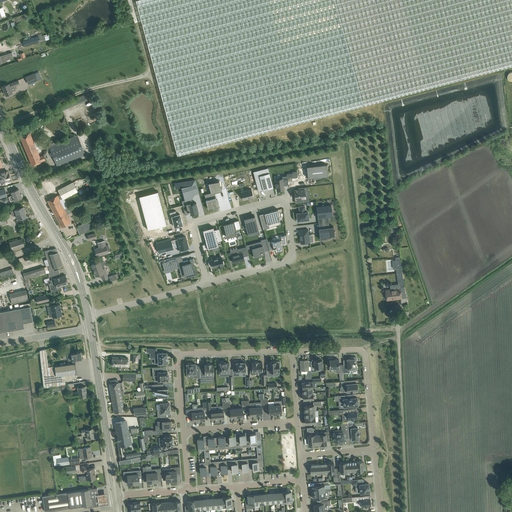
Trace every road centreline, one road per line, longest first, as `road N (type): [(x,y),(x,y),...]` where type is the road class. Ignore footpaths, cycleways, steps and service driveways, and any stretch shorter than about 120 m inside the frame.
road 1 (unclassified): [(205,284),(289,262),(288,203),(279,198),(198,219),(191,230)]
road 2 (tertiary): [(88,315),(70,257),(0,117)]
road 3 (residential): [(183,431),(179,356),(291,351)]
road 4 (tertiary): [(116,497),(90,328)]
road 5 (residential): [(291,351),(363,353),(373,449)]
road 6 (unclassified): [(88,315),(205,284)]
